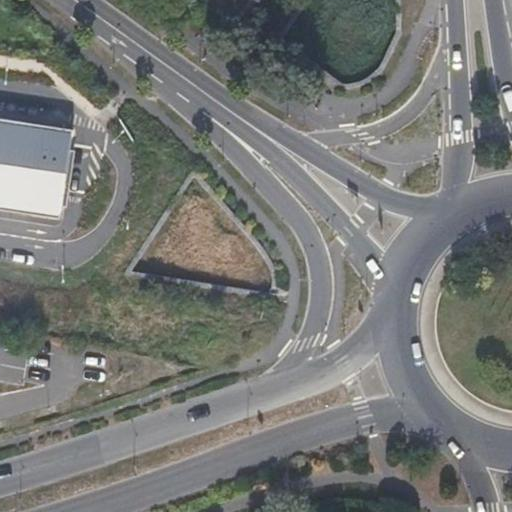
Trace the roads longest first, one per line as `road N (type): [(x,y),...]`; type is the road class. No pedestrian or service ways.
road 1 (secondary): [(46,511),(257,434),(411,402)]
road 2 (secondary): [(166,71),(298,216),(318,281),(316,325),(293,387)]
road 3 (secondary): [(293,387),(0,476)]
road 4 (primary): [(456,35),(428,90),(399,120),(339,140),(271,141)]
road 5 (primary): [(456,35),(460,203)]
road 6 (tertiary): [(293,156),(390,289)]
road 7 (tertiary): [(441,215),(412,210),(293,156)]
road 8 (tertiary): [(166,71),(271,141)]
road 9 (tertiary): [(67,0),(166,71)]
